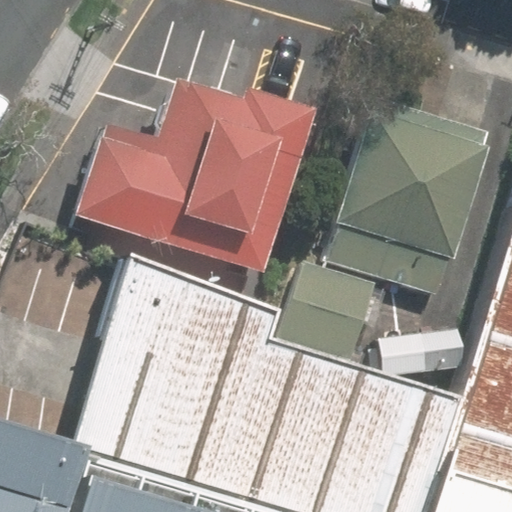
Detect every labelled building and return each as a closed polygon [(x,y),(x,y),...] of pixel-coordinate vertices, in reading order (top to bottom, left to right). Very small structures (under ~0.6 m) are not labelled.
[(63,219),(253,277),(302,119),(163,76),(142,143),(91,127),(63,219)] [(423,297),(473,137),(359,102),(310,263),(423,297)] [(511,198),(433,477),(511,499),(511,198)] [(372,285),(298,263),(276,336),(350,359),(372,285)] [(64,455),(253,511),(396,511),(431,398),(251,344),(261,311),(121,269),(64,455)] [(0,511),(33,511),(38,498),(41,485),(0,473),(0,511)] [(421,511),(511,511),(511,499),(433,477),(421,511)] [(91,511),(38,498),(33,511),(91,511)]
